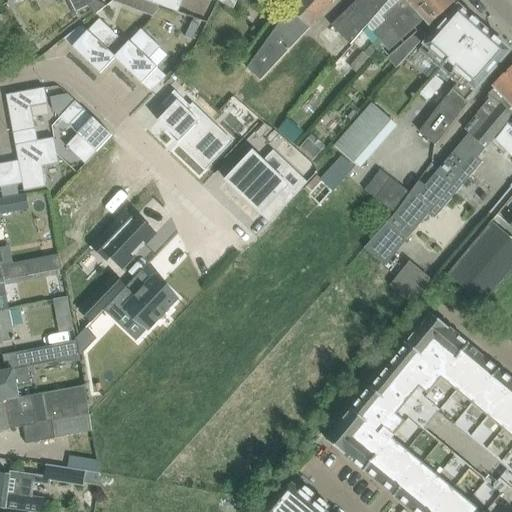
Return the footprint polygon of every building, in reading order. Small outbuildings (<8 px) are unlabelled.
[(128,0),(125,0),(122,7),(136,12),(140,4),(128,0)] [(296,0),(290,8),(291,9),(248,68),(261,80),(311,28),(335,0),(296,0)] [(264,0),(263,3),(275,11),(282,0),(264,0)] [(351,45),(367,26),(368,27),(390,0),(358,0),(332,26),(351,45)] [(379,39),(423,0),(390,0),(368,27),(373,33),(373,32),(379,39)] [(430,25),(441,16),(456,3),(453,0),(423,0),(379,39),(389,50),(424,19),(430,25)] [(459,5),(419,51),(457,84),(420,132),(436,145),(468,103),(466,101),(511,51),(459,5)] [(73,48),(101,74),(116,59),(117,58),(116,57),(108,50),(119,37),(100,19),(73,48)] [(192,22),(185,37),(193,40),(199,26),(192,22)] [(141,30),(116,57),(117,58),(116,59),(143,85),(158,69),(149,60),(161,48),(141,30)] [(357,74),(376,53),(370,47),(363,54),(362,52),(349,67),(357,74)] [(395,214),(391,218),(411,235),(429,213),(435,219),(483,162),(479,159),(510,121),(511,122),(511,121),(511,68),(493,86),(496,89),(488,95),(491,98),(464,130),(469,133),(425,186),(419,181),(410,194),(395,214)] [(420,94),(428,101),(443,83),(436,76),(420,94)] [(6,95),(14,134),(36,129),(31,107),(48,104),(45,88),(6,95)] [(169,109),(158,121),(166,129),(179,141),(179,142),(205,166),(219,152),(205,138),(216,127),(193,105),(194,104),(193,103),(190,106),(175,91),(163,103),(169,109)] [(76,101),(68,94),(54,97),(68,110),(76,101)] [(68,110),(54,97),(50,98),(53,110),(60,117),(68,110)] [(373,106),(361,119),(384,139),(395,126),(373,106)] [(78,135),(67,147),(86,165),(113,136),(84,110),(69,126),(78,135)] [(511,121),(511,122),(509,124),(510,125),(495,141),(511,157),(511,121)] [(309,131),(296,146),(312,161),(326,146),(309,131)] [(43,167),(59,164),(54,138),(16,146),(24,192),(46,187),(43,167)] [(253,152),(226,181),(262,215),(276,200),(281,205),(294,190),(253,152)] [(343,159),(322,182),(316,177),(306,188),(310,192),(308,195),(320,206),(354,169),(343,159)] [(380,171),(365,191),(370,195),(375,199),(390,179),(380,171)] [(390,179),(375,199),(385,206),(400,186),(390,179)] [(400,186),(385,206),(395,214),(410,194),(400,186)] [(22,188),(10,190),(11,199),(24,196),(22,188)] [(10,190),(0,192),(0,200),(10,199),(11,199),(10,190)] [(279,239),(298,257),(330,224),(333,221),(305,194),(293,207),(301,216),(279,239)] [(484,306),(511,273),(511,197),(447,275),(484,306)] [(0,200),(0,212),(12,210),(10,199),(0,200)] [(124,211),(92,246),(108,261),(112,258),(122,268),(156,233),(155,232),(154,233),(136,216),(133,220),(124,211)] [(411,235),(391,218),(364,249),(385,266),(411,235)] [(357,250),(330,224),(298,257),(317,275),(336,255),(345,263),(357,250)] [(62,269),(59,254),(5,265),(8,280),(62,269)] [(407,301),(429,276),(409,260),(388,284),(407,301)] [(124,289),(104,311),(115,321),(126,309),(148,330),(158,320),(159,322),(167,313),(165,312),(178,299),(155,277),(143,289),(133,280),(124,289)] [(0,310),(9,308),(3,278),(0,278),(0,310)] [(113,278),(79,313),(91,324),(97,318),(104,311),(124,289),(113,278)] [(395,300),(370,278),(334,320),(358,341),(395,300)] [(9,308),(0,310),(0,343),(15,341),(9,308)] [(398,415),(420,388),(429,396),(442,379),(442,380),(445,377),(444,377),(459,360),(469,347),(470,346),(431,314),(406,344),(407,345),(371,388),(370,388),(327,440),(365,472),(366,472),(377,459),(391,441),(391,442),(393,439),(394,438),(406,423),(398,415)] [(71,316),(57,318),(60,333),(74,330),(71,316)] [(87,329),(76,340),(76,341),(76,342),(78,342),(80,356),(97,339),(87,329)] [(232,344),(216,329),(190,357),(205,372),(232,344)] [(80,356),(78,342),(76,342),(28,351),(31,367),(72,360),(72,362),(81,362),(80,356)] [(246,358),(232,344),(205,372),(220,386),(246,358)] [(484,359),(469,347),(459,360),(444,377),(445,377),(442,380),(511,437),(511,380),(500,371),(499,370),(499,371),(484,359)] [(261,372),(246,358),(220,386),(235,400),(261,372)] [(0,372),(0,402),(19,399),(16,383),(29,381),(27,368),(0,372)] [(276,386),(261,372),(235,400),(250,414),(276,386)] [(291,400),(276,386),(250,414),(264,428),(291,400)] [(85,387),(19,399),(0,402),(0,430),(23,427),(26,444),(92,432),(89,416),(85,387)] [(306,415),(291,400),(264,428),(280,443),(306,415)] [(377,459),(366,472),(395,496),(413,511),(481,511),(393,439),(391,442),(391,441),(377,459)] [(83,488),(84,484),(98,486),(100,474),(86,472),(46,465),(43,481),(83,488)] [(10,475),(0,474),(0,507),(6,509),(6,508),(35,511),(42,511),(44,499),(32,497),(35,475),(10,471),(10,475)] [(326,511),(316,504),(311,500),(302,492),(292,483),(268,511),(326,511)]
